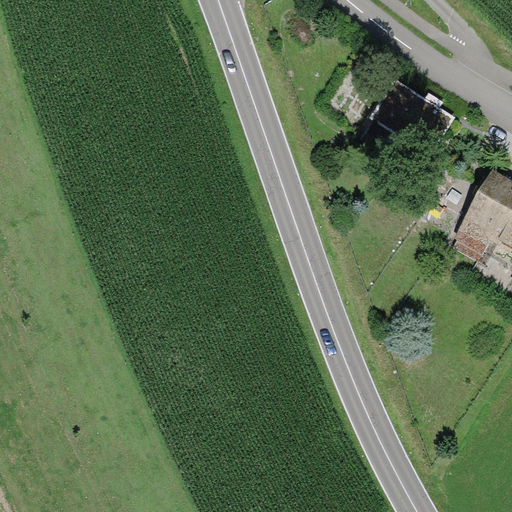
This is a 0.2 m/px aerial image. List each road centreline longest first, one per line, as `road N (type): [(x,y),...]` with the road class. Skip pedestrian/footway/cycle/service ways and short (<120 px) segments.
road 1 (secondary): [(217,0),(353,382),(414,511)]
road 2 (residential): [(511,116),(349,0)]
